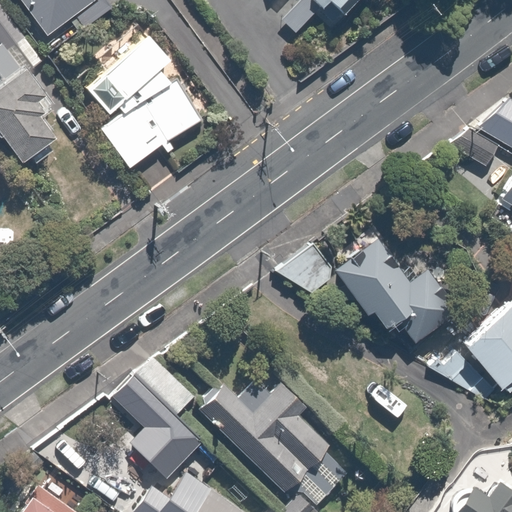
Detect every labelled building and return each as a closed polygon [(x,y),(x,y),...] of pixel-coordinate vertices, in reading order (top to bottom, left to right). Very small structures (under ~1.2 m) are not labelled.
[(0,0),(0,120),(22,152),(58,126),(47,109),(58,101),(33,65),(42,59),(0,0)] [(20,0),(42,29),(81,0),(20,0)] [(297,0),(281,17),(294,29),(311,12),(323,24),(346,0),(297,0)] [(208,115),(149,30),(85,74),(110,111),(98,120),(131,168),(208,115)] [(511,119),(490,105),(474,122),(507,141),(511,133),(511,119)] [(466,128),(442,144),(483,161),(496,141),(466,128)] [(448,158),(429,142),(416,158),(435,174),(448,158)] [(511,170),(510,169),(492,195),(511,206),(511,209),(501,227),(511,234),(511,170)] [(368,233),(325,266),(372,331),(392,319),(405,340),(449,308),(416,266),(400,277),(368,233)] [(307,243),(273,268),(307,292),(326,276),(325,266),(315,245),(307,243)] [(511,377),(511,294),(453,340),(498,389),(511,377)] [(153,352),(130,369),(173,412),(191,393),(153,352)] [(231,392),(219,380),(195,405),(277,494),(290,482),(317,504),(347,470),(296,412),(302,403),(258,366),(231,392)] [(132,418),(145,432),(173,412),(130,369),(111,383),(139,410),(132,418)] [(511,511),(511,444),(473,448),(430,511),(511,511)] [(244,511),(190,474),(168,511),(244,511)] [(73,511),(34,484),(13,511),(73,511)]
